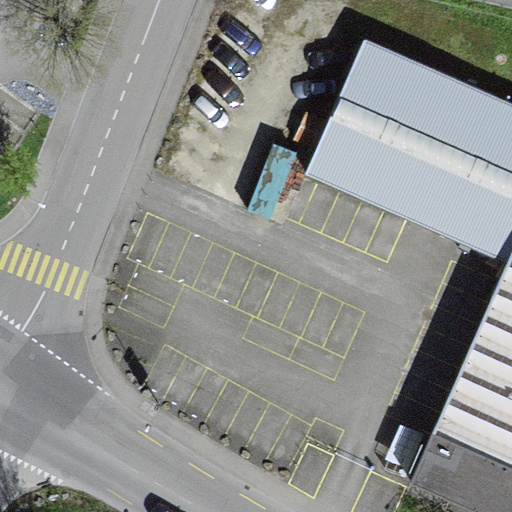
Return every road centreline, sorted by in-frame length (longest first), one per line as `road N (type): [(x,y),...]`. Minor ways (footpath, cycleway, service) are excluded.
road 1 (residential): [(14,400),(168,0)]
road 2 (secondary): [(14,400),(208,511)]
